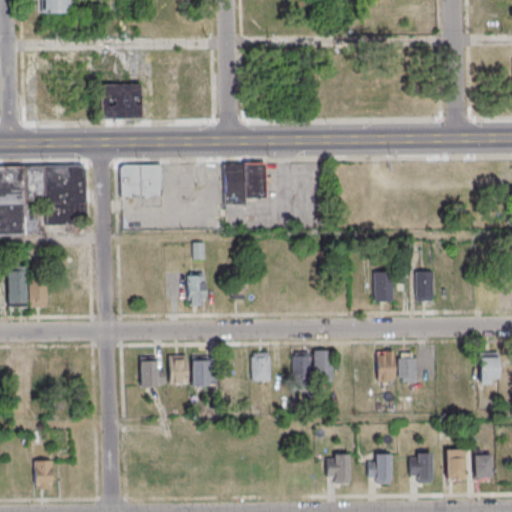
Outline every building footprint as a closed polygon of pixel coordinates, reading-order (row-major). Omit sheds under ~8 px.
[(37,0),(38,15),(69,15),(68,0),(37,0)] [(169,104),(196,104),(196,68),(169,68),(169,104)] [(99,85),(99,120),(140,120),(140,85),(99,85)] [(225,204),(245,204),(245,199),(264,198),(264,163),(224,164),(225,204)] [(160,196),(160,164),(119,164),(119,196),(160,196)] [(0,235),(24,235),(23,201),(45,201),(45,227),(86,227),(85,165),(0,166),(0,235)] [(25,307),(25,265),(4,265),(4,307),(25,307)] [(432,301),(432,271),(415,271),(415,301),(432,301)] [(372,301),(391,301),(391,272),(372,272),(372,301)] [(186,306),(204,306),(204,273),(186,273),(186,306)] [(511,301),(511,275),(497,275),(497,301),(511,301)] [(245,299),(245,276),(229,276),(229,299),(245,299)] [(29,307),(45,307),(45,277),(29,277),(29,307)] [(479,286),(480,300),(490,299),(489,285),(479,286)] [(331,350),(313,350),(313,381),(331,381),(331,350)] [(376,381),(393,381),(393,350),(376,350),(376,381)] [(229,352),(229,381),(247,381),(247,352),(229,352)] [(251,380),(269,380),(269,352),(251,352),(251,380)] [(291,377),(308,377),(308,352),(291,352),(291,377)] [(398,382),(415,382),(415,352),(398,352),(398,382)] [(478,384),(497,384),(497,352),(478,352),(478,384)] [(168,354),(168,384),(186,384),(186,354),(168,354)] [(207,355),(190,355),(190,386),(207,386),(207,355)] [(511,355),(499,355),(499,383),(511,383),(511,355)] [(138,386),(163,386),(163,356),(138,356),(138,386)] [(70,358),(50,358),(50,386),(70,386),(70,358)] [(28,390),(28,360),(9,360),(9,390),(28,390)] [(48,360),(30,360),(30,389),(48,389),(48,360)] [(445,482),(463,482),(463,448),(445,448),(445,482)] [(489,449),(472,448),(472,477),(489,478),(489,449)] [(431,452),(407,452),(407,475),(415,475),(415,483),(431,483),(431,452)] [(347,454),(325,454),(325,483),(347,483),(347,454)] [(50,460),(33,460),(33,489),(50,489),(50,460)]
